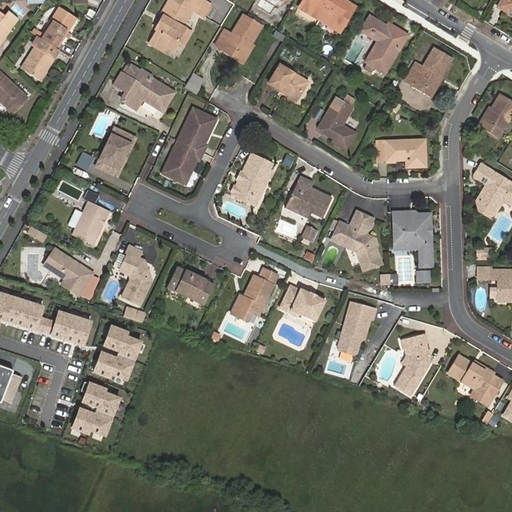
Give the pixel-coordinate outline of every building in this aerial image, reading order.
[(176,44),(183,31),(182,30),(191,13),(203,19),(210,7),(202,2),(197,0),(182,0),(179,6),(169,0),(159,18),(160,19),(163,20),(161,25),(158,23),(154,31),(155,33),(150,42),(163,49),(172,54),(177,45),(176,44)] [(339,0),(302,0),(298,7),(338,32),(352,7),(339,0)] [(511,0),(499,0),(495,7),(511,17),(511,0)] [(59,11),(39,41),(55,52),(57,53),(78,22),(59,11)] [(0,21),(0,42),(3,39),(2,38),(7,32),(6,31),(11,25),(13,22),(5,16),(2,18),(0,21)] [(213,47),(221,51),(223,48),(240,58),(248,47),(259,28),(240,17),(229,36),(222,32),(213,47)] [(372,50),(370,48),(360,64),(380,76),(402,39),(394,33),(391,38),(384,34),(385,32),(382,30),(365,20),(358,31),(368,38),(371,34),(378,39),(372,50)] [(383,27),(382,30),(385,32),(384,34),(391,38),(394,33),(383,27)] [(189,34),(183,31),(176,44),(177,45),(181,47),(189,34)] [(281,41),(283,35),(274,32),(272,38),(281,41)] [(374,42),(370,48),(372,50),(378,39),(371,34),(368,38),(374,42)] [(39,41),(37,40),(18,69),(36,81),(55,52),(39,41)] [(161,53),(163,49),(150,42),(147,46),(161,53)] [(223,48),(221,51),(220,53),(241,65),(251,49),(248,47),(240,58),(223,48)] [(437,77),(439,78),(449,60),(432,50),(420,68),(413,64),(403,83),(411,88),(414,83),(428,92),(437,77)] [(123,66),(119,74),(125,77),(123,80),(131,85),(126,93),(126,94),(120,104),(134,111),(141,99),(161,110),(173,90),(149,76),(146,80),(137,75),(140,71),(129,64),(127,68),(123,66)] [(278,67),(267,85),(295,102),(306,84),(278,67)] [(149,76),(140,71),(137,75),(146,80),(149,76)] [(125,77),(119,74),(112,86),(126,94),(126,93),(131,85),(123,80),(125,77)] [(442,80),(439,78),(437,77),(428,92),(414,83),(411,88),(431,99),(442,80)] [(0,81),(0,105),(12,117),(26,101),(2,80),(0,81)] [(194,95),(199,87),(187,80),(182,87),(188,91),(194,95)] [(511,103),(499,96),(491,109),(484,121),(481,120),(477,126),(496,138),(511,112),(511,103)] [(316,129),(322,132),(323,131),(333,136),(331,140),(329,143),(342,151),(352,134),(340,126),(351,108),(354,101),(349,98),(345,104),(340,101),(335,98),(328,108),(316,129)] [(398,106),(392,103),(389,108),(395,112),(398,106)] [(484,121),(491,109),(489,108),(481,120),(484,121)] [(192,109),(176,141),(201,153),(205,144),(203,144),(207,136),(204,135),(212,119),(192,109)] [(215,120),(212,119),(204,135),(207,136),(215,120)] [(114,127),(110,136),(125,143),(110,174),(113,175),(131,136),(114,127)] [(323,131),(322,132),(321,134),(331,140),(333,136),(323,131)] [(125,143),(110,136),(94,167),(110,174),(125,143)] [(410,160),(411,167),(424,167),(422,140),(375,142),(375,161),(404,160),(410,160)] [(201,153),(176,141),(161,173),(182,182),(190,165),(193,167),(196,160),(197,160),(201,153)] [(467,146),(463,154),(469,157),(474,150),(467,146)] [(240,180),(237,179),(234,185),(232,186),(230,190),(231,192),(231,193),(253,204),(262,186),(260,185),(267,169),(270,162),(249,153),(241,171),(243,172),(240,180)] [(145,163),(140,178),(146,180),(152,166),(145,163)] [(184,183),(193,167),(190,165),(182,182),(184,183)] [(482,184),(490,172),(479,165),(473,175),(474,179),(482,184)] [(269,170),(267,169),(260,185),(262,186),(269,170)] [(511,185),(490,172),(482,184),(484,186),(486,190),(485,192),(480,193),(475,202),(478,213),(483,216),(487,209),(498,208),(502,201),(511,207),(511,185)] [(329,197),(309,187),(304,185),(306,179),(299,175),(283,207),(296,213),(299,206),(309,212),(321,217),(329,197)] [(304,185),(309,187),(312,182),(306,179),(304,185)] [(84,200),(96,203),(98,194),(86,191),(84,200)] [(90,244),(107,211),(88,202),(71,235),(90,244)] [(306,218),(309,212),(299,206),(296,213),(306,218)] [(490,220),(498,208),(487,209),(483,216),(490,220)] [(413,211),(391,213),(393,249),(418,248),(419,266),(432,265),(429,213),(415,214),(413,211)] [(361,238),(363,234),(370,219),(355,212),(348,227),(337,222),(329,240),(354,251),(359,266),(367,263),(370,270),(378,267),(372,251),(375,246),(372,239),(368,237),(364,239),(361,238)] [(315,229),(306,224),(301,236),(310,240),(315,229)] [(45,236),(36,232),(33,239),(42,243),(45,236)] [(314,247),(308,244),(305,251),(311,254),(314,247)] [(143,261),(137,258),(140,253),(126,246),(123,253),(126,254),(118,270),(126,274),(129,278),(120,297),(136,305),(148,279),(143,261)] [(487,249),(474,252),(476,261),(490,257),(487,249)] [(89,271),(49,252),(40,270),(62,280),(59,287),(78,295),(89,271)] [(362,272),(370,270),(367,263),(359,266),(362,272)] [(495,297),(495,298),(505,299),(509,299),(511,295),(511,294),(511,268),(489,269),(489,266),(475,266),(475,277),(495,277),(495,287),(495,297)] [(205,280),(184,270),(184,271),(176,268),(167,288),(202,305),(212,285),(204,281),(205,280)] [(240,299),(236,297),(228,313),(246,321),(250,312),(255,315),(273,274),(259,268),(255,276),(251,274),(242,295),(240,299)] [(417,271),(417,281),(429,281),(429,271),(417,271)] [(324,300),(299,289),(298,292),(289,288),(279,309),(297,317),(300,315),(314,322),(324,300)] [(0,294),(0,295),(0,318),(35,330),(43,307),(0,294)] [(376,309),(350,302),(337,348),(339,351),(353,355),(356,353),(361,338),(364,339),(370,319),(373,320),(376,309)] [(140,322),(145,314),(128,309),(125,318),(140,322)] [(59,312),(51,335),(83,345),(90,322),(59,312)] [(127,333),(111,326),(104,345),(119,351),(116,359),(101,353),(94,372),(109,378),(111,374),(126,380),(140,342),(125,336),(127,333)] [(213,332),(210,338),(215,341),(219,334),(213,332)] [(411,356),(406,365),(394,385),(412,395),(431,361),(429,355),(427,354),(426,352),(428,350),(427,343),(428,343),(425,332),(400,338),(403,348),(405,348),(409,347),(411,356)] [(401,363),(406,365),(411,356),(409,347),(405,348),(407,355),(401,363)] [(482,368),(472,362),(459,354),(448,372),(481,391),(476,400),(486,406),(503,379),(493,373),(494,371),(484,365),(482,368)] [(474,359),(472,362),(482,368),(484,365),(474,359)] [(0,395),(11,400),(20,378),(3,372),(5,367),(0,365),(0,395)] [(5,367),(3,372),(20,378),(20,376),(11,373),(12,370),(5,367)] [(105,389),(89,383),(82,402),(98,407),(95,415),(79,409),(72,428),(88,434),(89,430),(104,436),(119,398),(104,392),(105,389)] [(511,388),(507,397),(511,399),(503,414),(511,418),(511,388)] [(492,415),(488,423),(494,427),(498,419),(492,415)]
